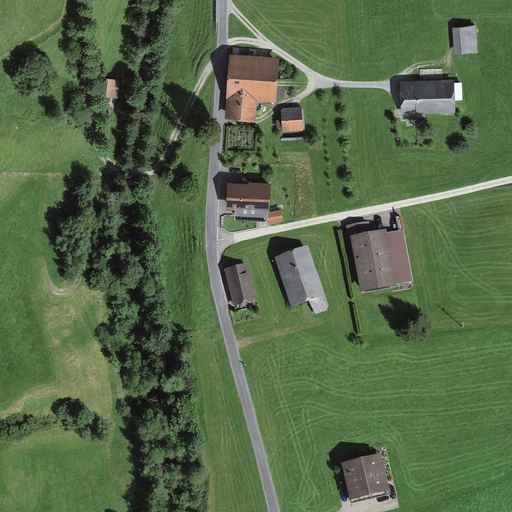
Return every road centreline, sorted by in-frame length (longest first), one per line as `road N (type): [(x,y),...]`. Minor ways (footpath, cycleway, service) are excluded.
road 1 (unclassified): [(274,511),(213,274),(223,0)]
road 2 (track): [(222,59),(202,79),(157,167),(111,163),(94,121),(81,0)]
